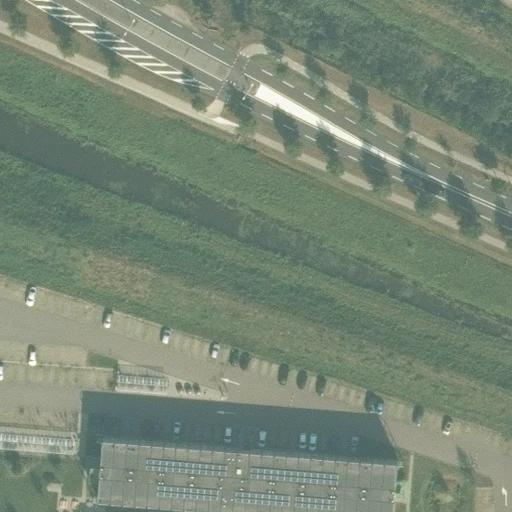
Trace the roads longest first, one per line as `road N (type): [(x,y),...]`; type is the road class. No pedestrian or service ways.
road 1 (unclassified): [(506,511),(505,466),(0,309)]
road 2 (primary): [(57,0),(313,136),(448,188)]
road 3 (primary): [(448,188),(122,0)]
